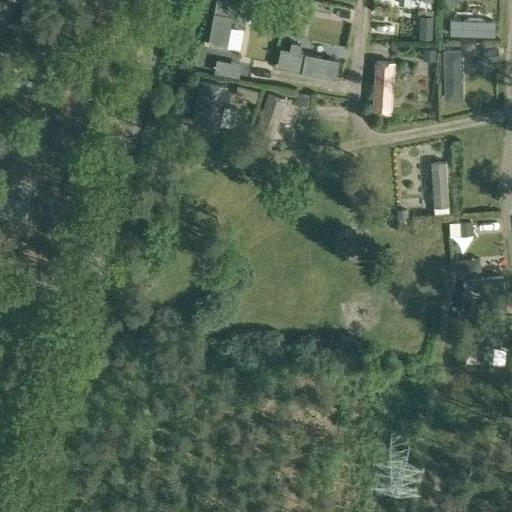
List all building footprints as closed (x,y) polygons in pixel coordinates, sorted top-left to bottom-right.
[(217,0),(209,45),(227,49),(235,9),(243,10),(245,0),(242,0),(217,0)] [(351,6),(317,2),(315,15),(336,18),(335,23),(342,24),(343,19),(349,20),(351,6)] [(24,9),(20,26),(71,39),(75,22),(24,9)] [(297,12),(288,10),(286,18),(296,20),(297,12)] [(450,19),(450,34),(495,35),(495,20),(450,19)] [(432,29),(419,29),(418,38),(432,39),(432,29)] [(278,66),(337,78),(341,59),(301,51),(302,43),(292,41),(291,49),(282,47),(278,66)] [(439,47),(423,47),(423,58),(438,58),(439,47)] [(443,48),(443,102),(462,102),(462,48),(443,48)] [(501,49),(489,50),(490,62),(501,61),(501,49)] [(376,60),(373,110),(392,111),(395,61),(376,60)] [(10,74),(7,90),(58,102),(62,86),(10,74)] [(217,128),(225,84),(200,79),(191,123),(217,128)] [(246,99),(249,88),(239,85),(236,96),(246,99)] [(269,91),(253,138),(270,145),(287,97),(269,91)] [(310,92),(300,92),(299,104),(310,104),(310,92)] [(0,135),(0,152),(37,159),(40,143),(0,135)] [(447,161),(432,162),(434,207),(449,206),(447,161)] [(431,172),(422,173),(423,210),(433,209),(431,172)] [(0,197),(0,214),(25,219),(28,203),(0,197)] [(502,276),(463,280),(465,295),(504,291),(502,276)] [(480,315),(476,360),(492,362),(494,346),(494,335),(496,317),(480,315)]
